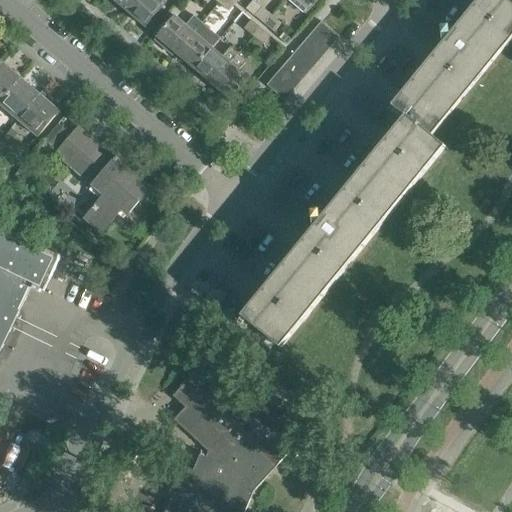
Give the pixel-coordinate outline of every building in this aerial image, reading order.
[(112,0),(127,12),(137,0),(112,0)] [(156,0),(137,0),(127,12),(145,28),(164,6),(156,0)] [(231,0),(222,0),(219,4),(229,12),(236,4),(231,0)] [(288,0),(306,15),(318,0),(288,0)] [(394,107),(432,138),(511,40),(511,0),(481,0),(456,31),(450,27),(443,27),(445,45),(394,107)] [(255,17),(265,25),(272,16),(262,8),(255,17)] [(168,48),(176,54),(202,23),(194,16),(186,26),(176,17),(155,41),(166,51),(168,48)] [(272,16),(265,25),(274,33),(281,24),(272,16)] [(244,29),(254,37),(261,29),(252,21),(244,29)] [(322,22),(314,31),(332,47),(340,38),(322,22)] [(176,54),(194,70),(213,48),(203,39),(210,30),(202,23),(176,54)] [(261,29),(254,37),(263,45),(271,37),(261,29)] [(314,31),(306,40),(324,56),(332,47),(314,31)] [(306,40),(298,49),(316,65),(324,56),(306,40)] [(194,70),(213,86),(239,54),(231,47),(223,57),(213,48),(194,70)] [(298,49),(290,58),(309,74),(316,65),(298,49)] [(239,54),(213,86),(231,101),(250,80),(239,71),(247,61),(239,54)] [(290,58),(283,67),(301,83),(309,74),(290,58)] [(0,65),(0,104),(21,79),(2,63),(0,65)] [(283,67),(275,77),(293,92),(301,83),(283,67)] [(293,92),(275,77),(267,86),(285,101),(293,92)] [(19,120),(40,95),(21,79),(0,104),(19,120)] [(62,109),(51,99),(48,102),(40,95),(19,120),(38,137),(62,109)] [(245,317),(282,348),(445,150),(408,119),(328,216),(322,212),(314,212),(316,231),(245,317)] [(59,125),(46,140),(57,150),(70,135),(59,125)] [(56,154),(102,194),(105,196),(85,219),(101,233),(122,210),(128,215),(150,189),(79,128),(56,154)] [(2,140),(0,142),(0,155),(2,158),(11,147),(2,140)] [(41,288),(47,275),(55,258),(0,231),(0,353),(17,319),(33,284),(41,288)] [(169,380),(185,342),(162,332),(145,370),(169,380)] [(165,511),(245,511),(254,492),(300,442),(241,388),(230,400),(218,389),(222,385),(201,366),(173,397),(185,408),(174,420),(209,452),(207,457),(204,456),(201,454),(194,471),(185,467),(165,511)]
